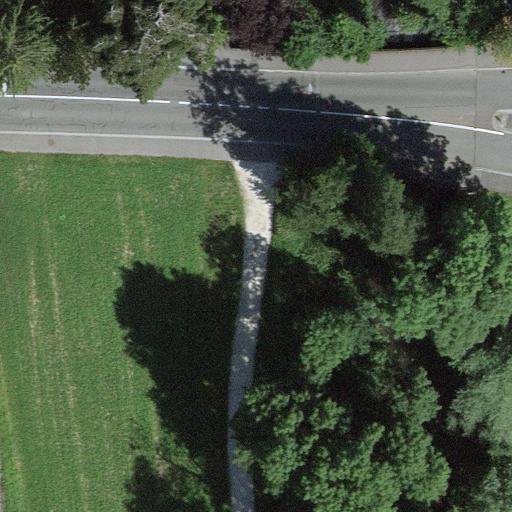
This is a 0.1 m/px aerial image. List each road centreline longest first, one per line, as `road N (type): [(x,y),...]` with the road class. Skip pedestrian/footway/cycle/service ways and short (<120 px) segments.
road 1 (tertiary): [(0,94),(511,124)]
road 2 (track): [(254,103),(231,466),(237,511)]
